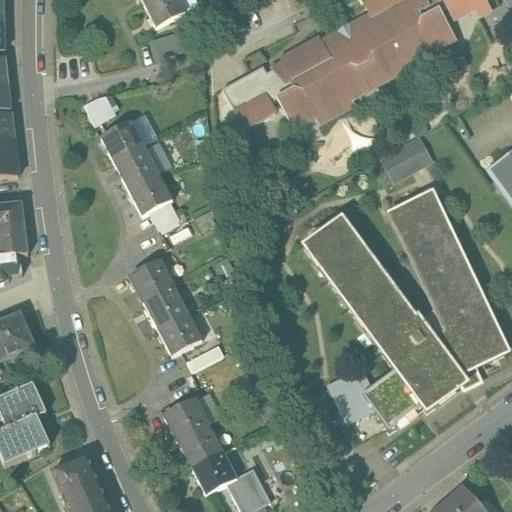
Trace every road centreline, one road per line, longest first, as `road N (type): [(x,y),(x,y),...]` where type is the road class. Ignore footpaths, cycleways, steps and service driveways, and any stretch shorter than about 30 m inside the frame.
road 1 (residential): [(137,511),(81,369),(58,278),(36,133),(28,0)]
road 2 (unknown): [(245,41),(380,508)]
road 3 (residential): [(375,511),(511,412)]
